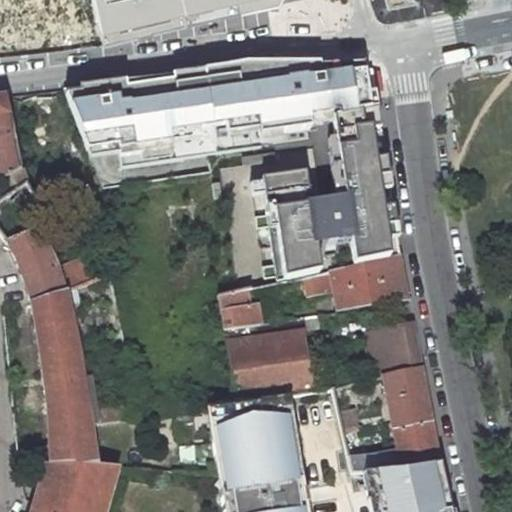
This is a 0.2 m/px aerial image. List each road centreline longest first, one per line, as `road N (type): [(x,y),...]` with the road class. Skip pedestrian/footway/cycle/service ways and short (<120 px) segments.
road 1 (residential): [(489,511),(394,51)]
road 2 (residential): [(394,51),(276,42),(0,77)]
road 3 (residential): [(4,511),(0,371)]
road 4 (residential): [(511,24),(394,51)]
